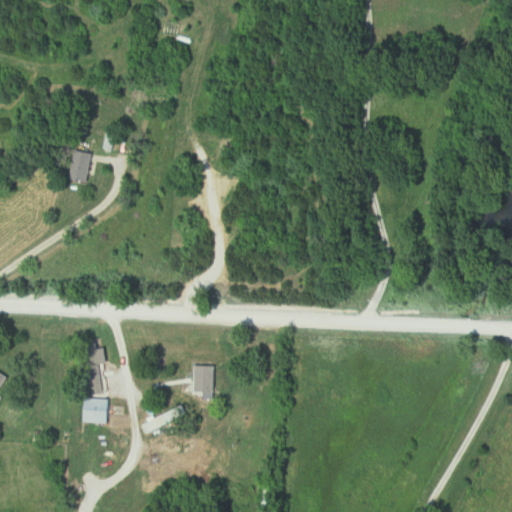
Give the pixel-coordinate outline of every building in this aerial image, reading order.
[(106,150),(116,150),(116,132),(106,132),(106,150)] [(91,182),(99,154),(90,152),(82,180),(91,182)] [(219,367),(197,367),(197,400),(219,400),(219,367)] [(0,400),(14,378),(0,369),(0,400)] [(114,424),(114,400),(87,399),(87,423),(114,424)] [(275,511),(276,483),(265,483),(265,511),(275,511)]
